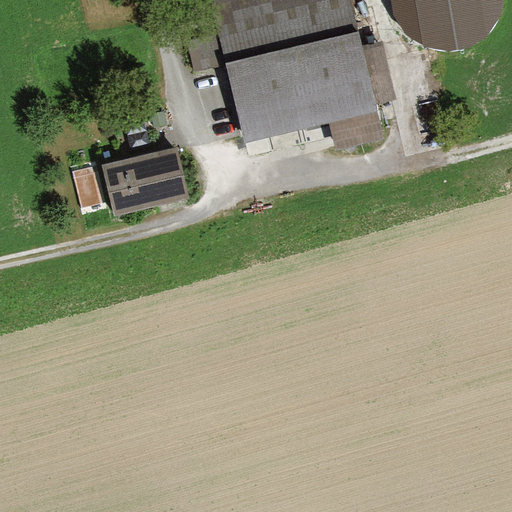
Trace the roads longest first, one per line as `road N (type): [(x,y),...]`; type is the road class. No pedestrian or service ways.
road 1 (track): [(0,259),(511,139)]
road 2 (track): [(228,205),(153,0)]
